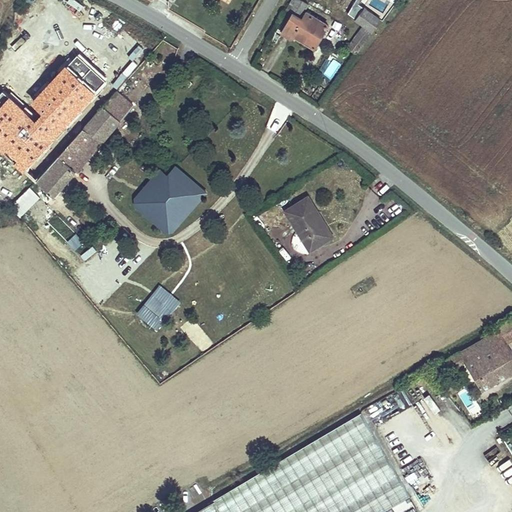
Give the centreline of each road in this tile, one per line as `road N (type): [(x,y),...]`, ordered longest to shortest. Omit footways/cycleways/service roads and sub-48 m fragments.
road 1 (residential): [(231,66),(368,150),(511,270)]
road 2 (unknown): [(57,0),(15,73),(39,110)]
road 3 (residential): [(126,0),(231,66)]
